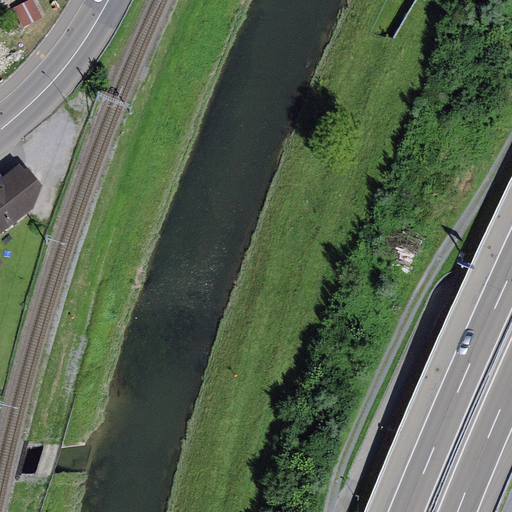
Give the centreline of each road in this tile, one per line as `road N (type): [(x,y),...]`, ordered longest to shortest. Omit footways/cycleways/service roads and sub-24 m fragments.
road 1 (track): [(36,511),(177,107)]
road 2 (track): [(511,156),(477,222),(425,288),(343,483),(340,511)]
road 3 (track): [(343,511),(442,291),(464,281),(511,301)]
road 4 (motorway): [(511,271),(406,511)]
road 5 (primary): [(0,132),(73,60),(107,0)]
road 6 (motorway): [(458,511),(511,378)]
